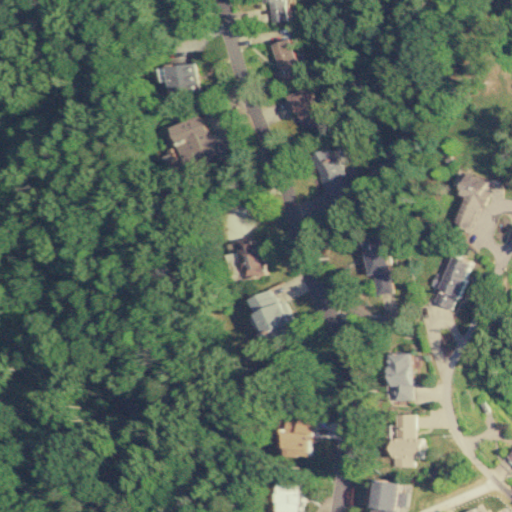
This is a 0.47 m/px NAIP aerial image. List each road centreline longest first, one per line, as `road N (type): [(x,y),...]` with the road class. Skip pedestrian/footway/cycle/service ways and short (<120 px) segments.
road 1 (residential): [(334,511),(354,366),(311,270),(227,0)]
road 2 (residential): [(506,246),(447,370),(445,399),(465,448),(511,497)]
